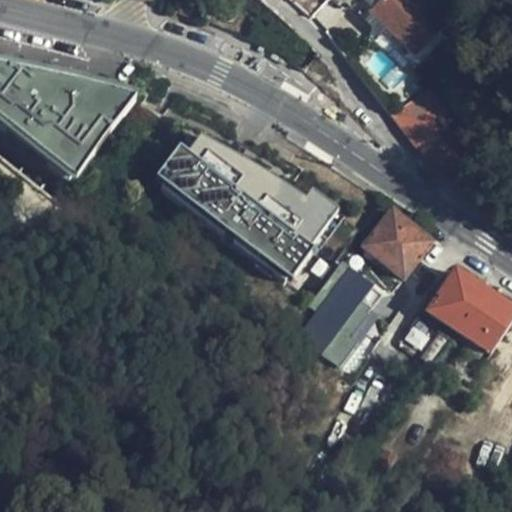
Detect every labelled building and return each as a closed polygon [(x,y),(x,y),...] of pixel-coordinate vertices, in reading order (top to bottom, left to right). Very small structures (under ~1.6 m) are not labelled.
[(380,0),(370,11),(420,57),(451,23),(426,0),(380,0)] [(84,129),(96,94),(81,88),(83,81),(41,67),(40,71),(23,66),(15,90),(30,96),(26,109),(84,129)] [(393,116),(444,179),(483,150),(431,86),(393,116)] [(311,193),(306,202),(202,136),(189,155),(177,148),(153,187),(298,278),(340,211),(311,193)] [(35,160),(44,149),(31,139),(24,150),(35,160)] [(250,147),(243,159),(304,198),(312,187),(250,147)] [(451,189),(480,210),(490,193),(496,184),(483,150),(444,179),(451,189)] [(490,193),(511,207),(511,194),(496,184),(490,193)] [(432,245),(393,214),(364,250),(403,281),(432,245)] [(428,314),(490,355),(504,334),(511,321),(511,310),(456,273),(428,314)] [(490,355),(489,357),(511,372),(511,338),(504,334),(490,355)]
